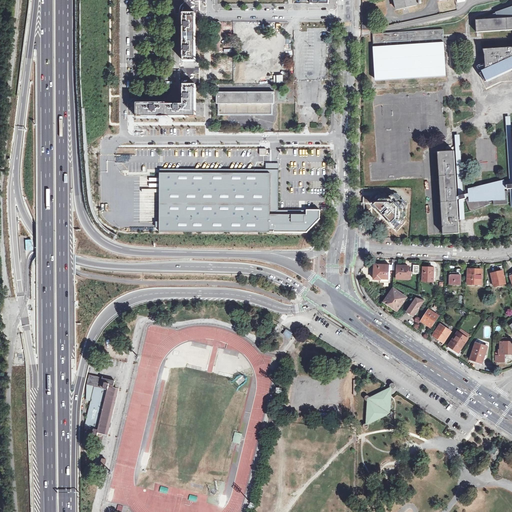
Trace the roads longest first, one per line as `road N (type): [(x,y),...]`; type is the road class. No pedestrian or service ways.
road 1 (motorway): [(36,0),(15,176),(34,230),(74,260),(255,269),(320,302)]
road 2 (motorway): [(46,0),(50,511)]
road 3 (motorway): [(65,511),(62,47)]
road 4 (motorway): [(329,289),(268,256),(132,252),(96,236),(79,206),(62,47)]
road 5 (motorway): [(71,511),(75,393),(95,327),(110,311),(170,292),(227,293),(286,308),(320,302)]
road 6 (unclassified): [(123,0),(123,124),(130,136),(346,137)]
road 7 (track): [(0,208),(19,0)]
road 8 (secondary): [(493,397),(329,289)]
road 9 (secondary): [(320,302),(479,408)]
road 10 (unknown): [(109,165),(262,158),(276,150),(276,137)]
road 11 (unclassified): [(346,246),(489,256),(511,250)]
road 12 (residential): [(348,12),(208,13)]
road 13 (tertiary): [(346,137),(348,12)]
road 14 (track): [(14,328),(0,209)]
